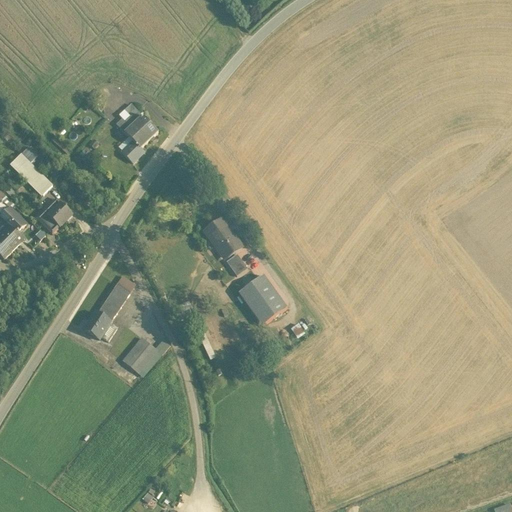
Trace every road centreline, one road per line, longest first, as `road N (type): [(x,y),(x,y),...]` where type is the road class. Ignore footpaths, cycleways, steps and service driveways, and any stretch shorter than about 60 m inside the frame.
road 1 (tertiary): [(0,418),(112,228),(173,143),(250,47),(300,0)]
road 2 (unknown): [(173,143),(293,311)]
road 3 (track): [(112,228),(0,277)]
